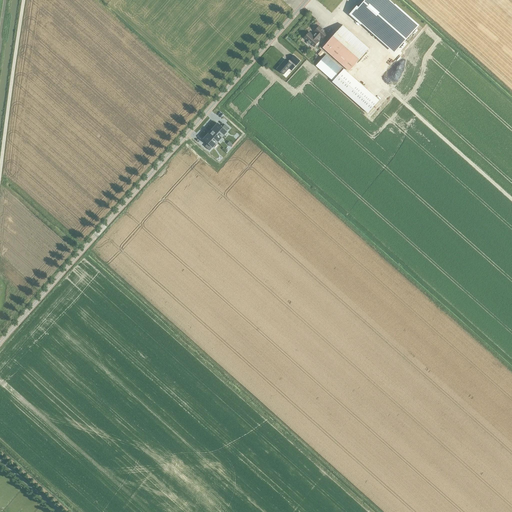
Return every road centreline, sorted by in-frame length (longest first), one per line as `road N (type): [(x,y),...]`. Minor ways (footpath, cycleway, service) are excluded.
road 1 (unclassified): [(0,343),(309,0)]
road 2 (track): [(0,175),(24,0)]
road 3 (track): [(511,199),(391,92)]
